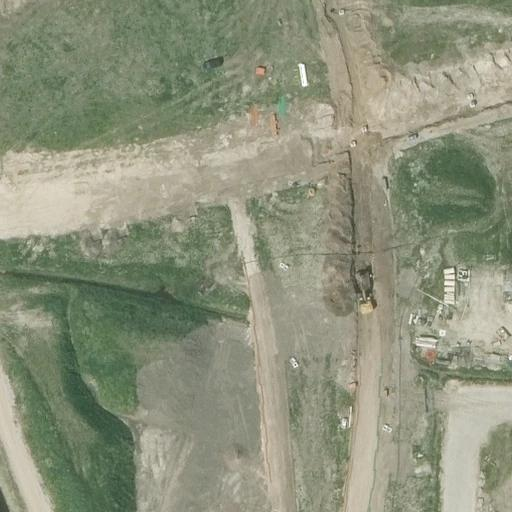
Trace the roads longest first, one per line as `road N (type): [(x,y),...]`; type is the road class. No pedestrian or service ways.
road 1 (residential): [(359,511),(375,397),(375,255),(357,139)]
road 2 (residential): [(0,215),(235,177),(357,139)]
road 3 (residential): [(357,139),(511,92)]
road 4 (residential): [(357,139),(323,0)]
road 5 (residential): [(43,511),(0,387)]
